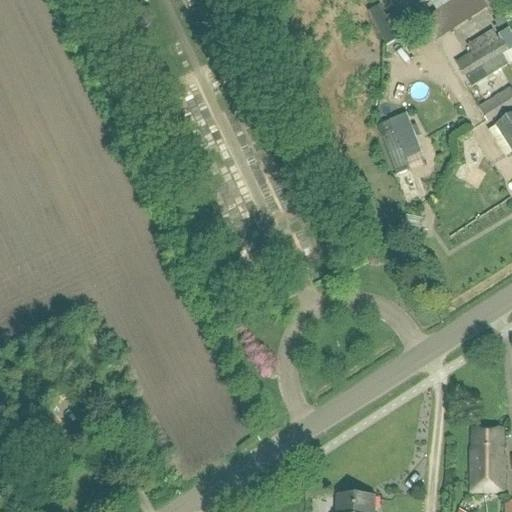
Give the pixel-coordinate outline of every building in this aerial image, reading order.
[(441,43),(466,15),(460,10),(451,20),(440,10),(423,28),(441,43)] [(491,13),(466,23),(473,39),(497,29),(491,13)] [(509,53),(501,38),(496,41),(495,39),(473,52),(474,55),(457,65),(473,90),(510,68),(503,57),(509,53)] [(511,109),(511,94),(510,91),(480,110),(489,124),(511,109)] [(511,118),(497,129),(511,152),(511,118)] [(395,135),(399,157),(419,153),(415,131),(395,135)] [(96,367),(108,376),(116,364),(105,355),(96,367)] [(62,434),(45,405),(19,421),(45,466),(79,446),(69,430),(62,434)] [(503,433),(473,432),(473,451),(471,451),(470,483),(470,493),(504,494),(504,483),(504,459),(503,459),(503,433)] [(375,511),(376,498),(338,498),(337,511),(375,511)]
